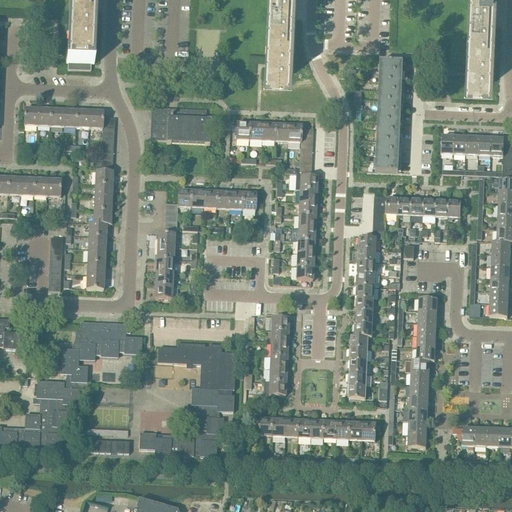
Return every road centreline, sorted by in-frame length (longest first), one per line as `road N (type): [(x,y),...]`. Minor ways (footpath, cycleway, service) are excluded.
road 1 (residential): [(38,244),(37,306),(128,309),(133,145),(112,93)]
road 2 (residential): [(320,302),(337,293),(342,118),(311,42),(313,0)]
road 3 (residential): [(263,262),(210,259),(208,297),(261,299)]
